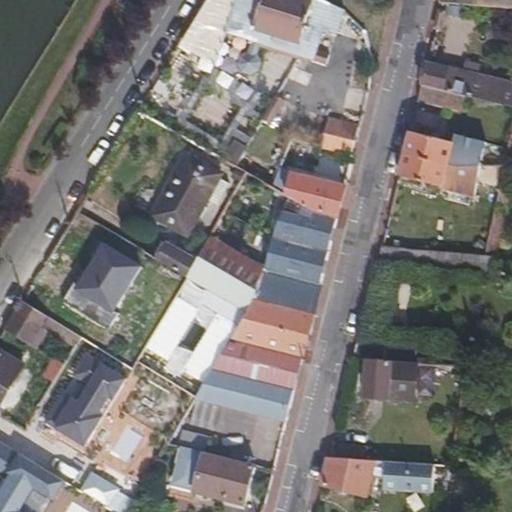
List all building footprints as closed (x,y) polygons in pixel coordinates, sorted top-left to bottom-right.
[(323,0),(237,0),(237,3),(234,10),(226,35),(329,68),(332,57),(319,53),(325,33),(339,37),(347,11),(323,0)] [(511,0),(445,0),(446,3),(511,8),(511,0)] [(511,83),(430,63),(425,85),(468,95),(511,105),(511,83)] [(464,110),(468,95),(425,85),(421,100),(464,110)] [(276,99),(270,110),(264,122),(271,126),(284,103),(276,99)] [(351,155),(358,126),(331,120),(324,148),(351,155)] [(456,143),(413,132),(408,149),(452,160),(456,143)] [(238,144),(228,164),(239,169),(248,150),(238,144)] [(452,160),(408,149),(402,176),(477,195),(485,164),(452,160)] [(282,169),(248,150),(239,169),(247,174),(272,187),(282,169)] [(187,154),(154,215),(191,236),(225,174),(187,154)] [(316,212),(340,217),(347,188),(295,173),(287,196),(316,212)] [(268,268),(323,284),(340,217),(316,212),(287,196),(285,196),(268,268)] [(244,201),(221,240),(240,252),(261,212),(244,201)] [(488,256),(495,257),(502,257),(509,215),(497,214),(495,226),(488,256)] [(466,224),(463,254),(488,256),(495,226),(466,224)] [(221,240),(213,236),(199,260),(189,279),(245,311),(242,319),(310,335),(323,284),(268,268),(240,252),(221,240)] [(169,243),(157,262),(189,279),(199,260),(169,243)] [(463,254),(384,247),(380,263),(493,271),(495,257),(488,256),(463,254)] [(25,301),(7,330),(31,346),(49,318),(25,301)] [(310,335),(242,319),(230,340),(304,358),(310,335)] [(304,358),(230,340),(215,369),(296,390),(304,358)] [(388,343),(360,341),(356,359),(370,360),(387,361),(388,343)] [(0,407),(15,385),(26,366),(0,348),(0,407)] [(56,360),(46,377),(56,383),(66,366),(56,360)] [(415,363),(387,361),(370,360),(366,398),(411,402),(415,363)] [(288,421),(296,390),(215,369),(199,397),(288,421)] [(15,385),(0,407),(0,415),(10,422),(17,410),(20,411),(31,393),(15,385)] [(246,504),(256,466),(206,453),(197,491),(246,504)] [(378,461),(330,458),(323,485),(369,496),(378,461)] [(392,477),(448,482),(451,466),(393,461),(392,477)]
